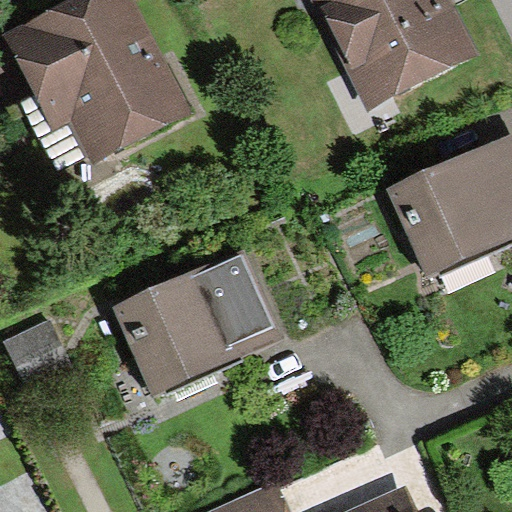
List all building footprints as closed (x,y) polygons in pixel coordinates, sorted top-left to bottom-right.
[(119,0),(90,0),(12,36),(54,127),(69,121),(85,155),(173,115),(119,0)] [(438,0),(310,0),(360,109),(466,62),(438,0)] [(511,139),(390,191),(425,273),(511,236),(511,139)] [(280,343),(247,258),(118,309),(151,394),(280,343)] [(56,316),(8,335),(27,385),(75,367),(56,316)] [(405,511),(399,496),(360,511),(405,511)]
